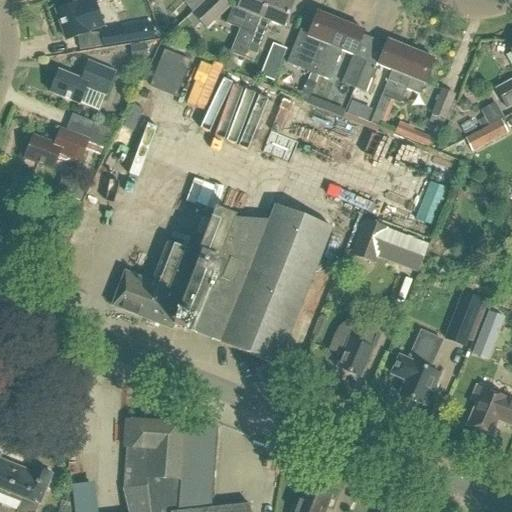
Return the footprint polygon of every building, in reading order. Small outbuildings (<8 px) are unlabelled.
[(74,0),(76,5),(59,11),(69,40),(91,33),(90,31),(105,26),(97,3),(105,0),(74,0)] [(180,0),(191,12),(203,0),(180,0)] [(223,0),(207,0),(192,15),(200,25),(225,1),(223,0)] [(243,61),(250,44),(267,0),(241,0),(237,10),(232,8),(225,26),(239,31),(229,55),(243,61)] [(281,0),(267,0),(250,44),(259,48),(269,24),(282,29),(292,4),(281,0)] [(318,78),(320,73),(340,23),(317,14),(309,35),(300,31),(286,65),(318,78)] [(340,23),(320,73),(329,77),(339,52),(353,57),(363,32),(340,23)] [(149,25),(124,29),(126,44),(152,40),(149,25)] [(126,44),(124,29),(99,33),(101,48),(126,44)] [(391,72),(370,124),(380,127),(390,101),(410,51),(387,42),(377,67),(378,67),(391,72)] [(146,58),(144,45),(128,48),(130,60),(146,58)] [(273,47),(267,61),(279,66),(284,51),(273,47)] [(410,51),(390,101),(400,105),(409,80),(423,85),(433,60),(410,51)] [(511,51),(511,52),(511,81),(506,85),(496,91),(506,109),(511,106),(511,51)] [(150,88),(175,98),(189,63),(164,53),(150,88)] [(353,57),(341,84),(354,89),(365,62),(353,57)] [(109,96),(118,73),(91,62),(91,63),(84,80),(61,71),(52,93),(82,104),(88,88),(109,96)] [(365,62),(354,89),(367,94),(377,67),(365,62)] [(196,121),(210,126),(206,135),(217,139),(241,79),(216,69),(196,121)] [(433,116),(430,123),(440,127),(443,120),(444,121),(454,96),(441,91),(431,115),(433,116)] [(500,120),(464,139),(472,153),(508,134),(500,120)] [(391,134),(424,148),(428,138),(395,125),(391,134)] [(94,126),(88,140),(91,141),(89,146),(103,151),(110,133),(94,126)] [(57,146),(34,137),(26,158),(55,169),(61,154),(82,162),(89,146),(91,141),(88,140),(63,130),(63,131),(57,146)] [(399,140),(379,163),(403,184),(423,161),(399,140)] [(64,181),(59,195),(79,203),(84,189),(64,181)] [(331,231),(275,207),(220,345),(277,368),(331,231)] [(172,331),(174,327),(187,332),(216,262),(218,263),(236,220),(217,213),(204,245),(191,240),(189,247),(175,241),(173,247),(168,245),(152,284),(126,274),(112,307),(151,323),(172,331)] [(349,256),(373,266),(387,231),(363,221),(349,256)] [(461,294),(443,339),(464,347),(482,302),(461,294)] [(503,319),(487,313),(471,356),(487,362),(503,319)] [(368,331),(362,345),(349,340),(337,369),(361,378),(372,350),(374,351),(380,336),(368,331)] [(399,395),(423,406),(429,392),(433,393),(440,375),(429,370),(441,342),(421,333),(408,361),(399,357),(391,375),(405,382),(399,395)] [(479,361),(475,370),(498,379),(502,369),(479,361)] [(471,400),(477,402),(467,425),(492,435),(498,421),(511,426),(511,401),(477,387),(471,400)] [(126,421),(122,487),(126,511),(249,511),(248,505),(208,510),(215,432),(187,430),(187,425),(126,421)] [(0,489),(24,499),(18,511),(35,511),(50,477),(52,477),(52,475),(33,468),(32,470),(34,471),(32,476),(0,463),(0,456),(0,457),(1,455),(0,454),(0,489)] [(103,511),(103,480),(81,481),(82,511),(103,511)] [(324,511),(330,498),(303,488),(294,511),(324,511)]
